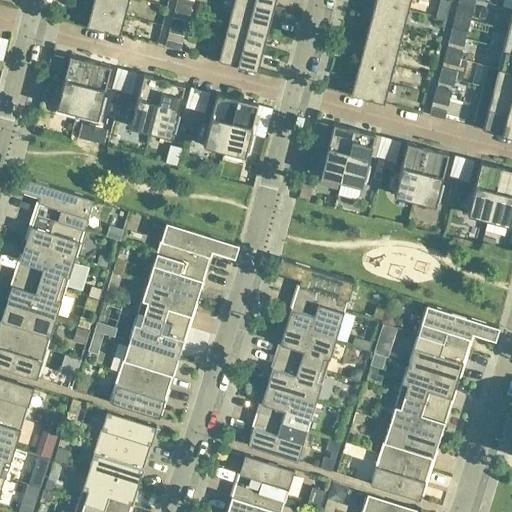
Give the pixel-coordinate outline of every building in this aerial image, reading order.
[(124,15),(127,0),(92,0),(91,7),(124,15)] [(267,28),(273,7),(246,0),(232,0),(228,18),(267,28)] [(407,10),(409,0),(374,0),(374,1),(407,10)] [(403,28),(407,10),(374,1),(369,19),(403,28)] [(189,15),(191,8),(175,4),(173,11),(189,15)] [(119,35),(124,15),(91,7),(86,26),(119,35)] [(456,8),(454,15),(470,20),(472,12),(456,8)] [(468,27),(470,20),(454,15),(452,23),(468,27)] [(172,17),(170,25),(185,29),(187,21),(172,17)] [(262,49),(267,28),(228,18),(223,38),(262,49)] [(398,47),(403,28),(369,19),(364,38),(398,47)] [(184,36),(185,29),(170,25),(168,32),(184,36)] [(511,51),(511,30),(507,29),(502,49),(511,51)] [(463,47),(465,39),(449,35),(447,43),(463,47)] [(256,70),(262,49),(223,38),(217,60),(256,70)] [(393,65),(398,47),(364,38),(360,57),(393,65)] [(180,51),(182,43),(166,39),(164,47),(180,51)] [(446,48),(444,55),(460,59),(462,52),(446,48)] [(511,72),(511,51),(502,49),(497,69),(511,72)] [(76,112),(89,60),(69,55),(61,86),(57,85),(52,102),(56,103),(55,107),(76,112)] [(458,66),(460,59),(444,55),(442,62),(458,66)] [(53,56),(47,79),(58,82),(64,59),(53,56)] [(388,84),(393,65),(360,57),(355,75),(388,84)] [(102,96),(110,66),(89,60),(76,112),(96,118),(97,114),(101,115),(106,97),(102,96)] [(441,67),(439,75),(454,79),(456,71),(441,67)] [(511,93),(511,72),(497,69),(492,89),(511,93)] [(115,73),(110,95),(130,100),(135,77),(115,73)] [(149,131),(163,79),(142,74),(134,105),(130,104),(126,121),(130,123),(129,126),(149,131)] [(383,103),(388,84),(355,75),(350,95),(383,103)] [(454,79),(439,75),(437,82),(453,86),(454,79)] [(176,116),(184,85),(163,79),(149,131),(170,137),(171,133),(175,134),(179,116),(176,116)] [(511,114),(511,93),(492,89),(482,86),(477,106),(511,114)] [(436,87),(434,94),(449,98),(451,91),(436,87)] [(223,150),(236,98),(216,93),(208,124),(204,123),(199,141),(203,142),(202,145),(223,150)] [(447,106),(449,98),(434,94),(432,102),(447,106)] [(249,134),(257,104),(236,98),(223,150),(244,156),(245,152),(248,153),(253,135),(249,134)] [(271,107),(257,104),(249,134),(253,135),(263,138),(271,107)] [(511,136),(511,114),(477,106),(472,126),(511,136)] [(191,121),(194,110),(184,108),(182,114),(185,115),(184,120),(191,121)] [(444,119),(446,112),(430,108),(428,115),(444,119)] [(204,113),(194,110),(191,121),(199,123),(200,120),(202,120),(204,113)] [(184,120),(183,126),(189,128),(191,121),(184,120)] [(311,146),(322,149),(328,126),(317,123),(311,146)] [(340,181),(353,129),(333,123),(325,154),(321,153),(316,171),(320,172),(319,175),(340,181)] [(366,165),(374,134),(353,129),(340,181),(361,186),(361,183),(365,184),(370,166),(366,165)] [(92,143),(104,146),(107,133),(99,131),(94,134),(92,143)] [(413,200),(427,148),(406,142),(398,173),(395,172),(390,190),(394,191),(393,194),(413,200)] [(440,184),(448,153),(427,148),(413,200),(434,205),(435,202),(439,203),(443,185),(440,184)] [(375,171),(381,172),(385,160),(378,158),(375,171)] [(453,160),(448,183),(467,187),(472,165),(453,160)] [(487,219),(500,167),(480,162),(472,192),(468,191),(463,209),(467,210),(466,213),(487,219)] [(511,169),(500,167),(487,219),(508,224),(509,221),(511,221),(511,169)] [(83,229),(93,198),(20,176),(16,189),(39,196),(33,213),(83,229)] [(74,259),(83,229),(33,213),(24,243),(74,259)] [(234,258),(238,244),(165,222),(156,252),(205,268),(211,250),(234,258)] [(124,227),(110,223),(105,236),(119,240),(124,227)] [(64,288),(74,259),(24,243),(15,273),(64,288)] [(196,297),(205,268),(156,252),(146,282),(196,297)] [(98,255),(95,264),(106,268),(109,258),(98,255)] [(343,311),(353,281),(280,258),(276,271),(299,278),(294,296),(343,311)] [(55,318),(64,288),(15,273),(5,303),(55,318)] [(187,327),(196,297),(146,282),(137,311),(187,327)] [(102,289),(91,286),(88,296),(99,299),(102,289)] [(107,289),(103,302),(110,304),(114,291),(107,289)] [(334,341),(343,311),(294,296),(284,325),(334,341)] [(0,333),(45,348),(55,318),(5,303),(0,318),(0,333)] [(494,340),(498,327),(426,304),(416,334),(466,350),(471,333),(494,340)] [(375,306),(372,316),(380,318),(384,308),(375,306)] [(177,357),(187,327),(137,311),(128,341),(177,357)] [(384,311),(381,321),(392,324),(394,318),(392,313),(384,311)] [(92,321),(81,318),(78,326),(90,329),(92,321)] [(116,327),(96,321),(94,331),(113,337),(116,327)] [(381,323),(379,332),(393,337),(396,327),(381,323)] [(324,371),(334,341),(284,325),(275,355),(324,371)] [(73,342),(83,345),(88,331),(77,328),(73,342)] [(0,366),(36,378),(45,348),(0,333),(0,366)] [(456,380),(466,350),(416,334),(407,364),(456,380)] [(90,341),(88,350),(96,352),(99,344),(90,341)] [(168,387),(177,357),(128,341),(118,371),(168,387)] [(315,401),(324,371),(275,355),(266,385),(315,401)] [(370,376),(392,373),(389,361),(368,364),(370,376)] [(447,410),(456,380),(407,364),(397,394),(447,410)] [(350,372),(348,378),(358,381),(361,371),(354,369),(350,372)] [(158,417),(168,387),(118,371),(109,401),(158,417)] [(0,409),(23,417),(33,387),(0,376),(0,409)] [(74,390),(85,394),(89,382),(78,379),(74,390)] [(306,430),(315,401),(266,385),(256,415),(306,430)] [(438,439),(447,410),(397,394),(388,424),(438,439)] [(0,442),(14,447),(23,417),(0,409),(0,442)] [(146,456),(155,426),(106,410),(96,440),(146,456)] [(354,412),(351,421),(360,424),(363,414),(354,412)] [(296,461),(306,430),(256,415),(247,445),(296,461)] [(61,422),(52,419),(49,426),(59,429),(61,422)] [(428,469),(438,439),(388,424),(379,453),(428,469)] [(137,486),(146,456),(96,440),(87,470),(137,486)] [(0,475),(5,477),(14,447),(0,442),(0,475)] [(38,446),(36,454),(49,458),(52,450),(38,446)] [(70,453),(60,450),(57,459),(67,462),(70,453)] [(419,499),(428,469),(379,453),(369,484),(419,499)] [(49,458),(36,454),(27,484),(31,485),(40,488),(41,488),(50,459),(49,458)] [(284,500),(293,469),(244,454),(234,484),(284,500)] [(115,511),(128,511),(137,486),(87,470),(78,500),(115,511)] [(45,479),(43,489),(50,491),(53,481),(45,479)] [(331,482),(327,498),(336,501),(343,497),(346,486),(331,482)] [(279,511),(284,500),(234,484),(225,511),(279,511)] [(312,488),(307,507),(319,511),(325,492),(312,488)] [(43,489),(40,497),(51,500),(53,491),(50,491),(43,489)] [(414,511),(416,508),(366,492),(360,511),(414,511)] [(115,511),(78,500),(73,511),(115,511)]
